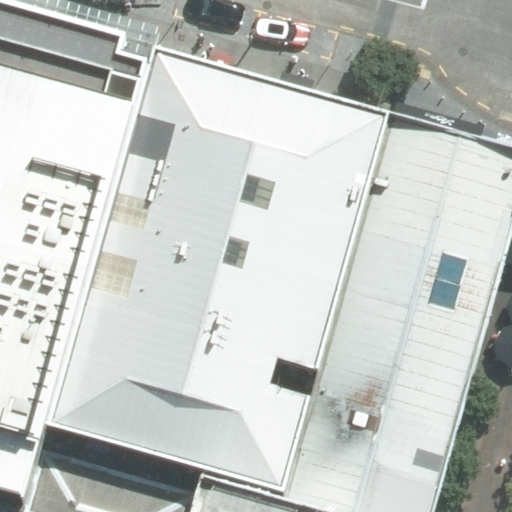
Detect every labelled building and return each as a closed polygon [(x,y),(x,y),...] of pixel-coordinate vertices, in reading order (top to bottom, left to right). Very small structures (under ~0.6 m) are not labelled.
[(122,51),(0,18),(0,434),(31,443),(143,75),(120,68),(122,51)] [(155,57),(48,428),(282,494),(388,124),(155,57)] [(511,158),(388,124),(282,494),(278,505),(296,511),(436,511),(511,247),(511,158)] [(194,511),(198,500),(42,456),(28,506),(25,511),(194,511)] [(263,511),(207,496),(203,511),(263,511)] [(0,511),(25,511),(28,506),(0,497),(0,511)]
